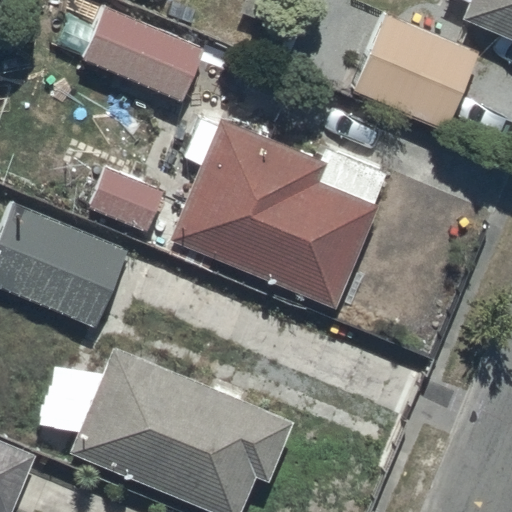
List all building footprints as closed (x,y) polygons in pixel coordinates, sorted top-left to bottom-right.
[(104,0),(100,0),(76,50),(173,93),(197,41),(104,0)] [(511,33),(511,0),(458,0),(455,10),(511,33)] [(381,8),(349,79),(439,122),(471,47),(381,8)] [(314,149),(213,111),(211,115),(194,108),(177,148),(197,156),(166,232),(328,299),(380,161),(318,138),(314,149)] [(157,181),(98,157),(82,198),(140,222),(157,181)] [(124,243),(7,196),(0,213),(0,285),(92,323),(124,243)] [(289,410),(106,334),(91,371),(63,360),(42,413),(72,425),(64,444),(232,511),(251,467),(263,472),(289,410)] [(30,447),(0,434),(0,507),(4,509),(30,447)]
